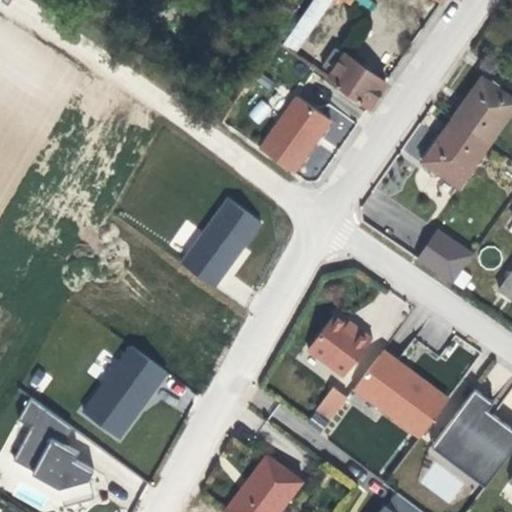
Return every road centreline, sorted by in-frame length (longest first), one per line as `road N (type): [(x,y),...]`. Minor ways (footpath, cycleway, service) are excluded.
road 1 (residential): [(169,511),(331,221)]
road 2 (residential): [(490,0),(331,221)]
road 3 (residential): [(331,221),(511,337)]
